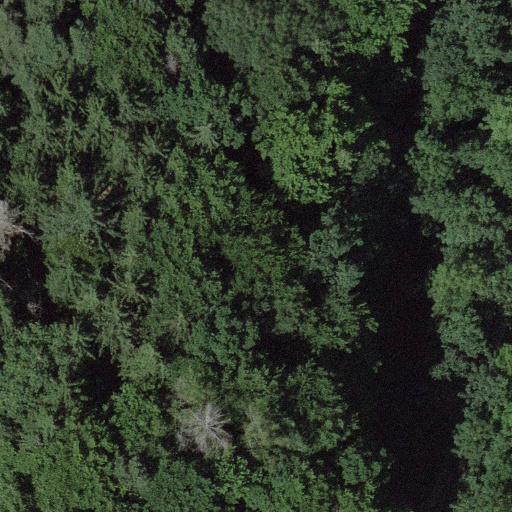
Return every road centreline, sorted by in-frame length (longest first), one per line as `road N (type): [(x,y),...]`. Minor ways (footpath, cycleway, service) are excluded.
road 1 (unclassified): [(440,0),(408,135),(390,511)]
road 2 (track): [(449,511),(511,294)]
